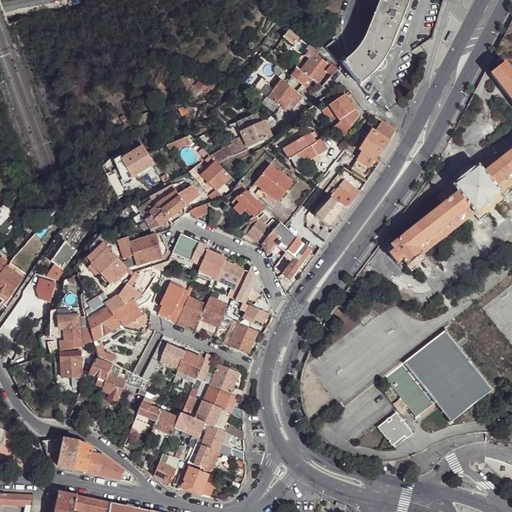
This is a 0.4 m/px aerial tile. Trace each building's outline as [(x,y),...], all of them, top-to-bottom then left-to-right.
[(345,61),(341,65),(359,85),(366,78),(370,73),(377,66),(382,59),(387,52),(392,45),(401,23),(409,0),(382,0),(368,36),(365,41),(362,45),(357,51),(355,54),(350,60),(347,63),(345,61)] [(283,39),(295,46),(300,38),(289,31),(283,39)] [(331,41),(324,53),(338,63),(346,52),(331,41)] [(296,68),(290,75),(301,85),(308,77),(317,83),(325,71),(330,76),(338,67),(329,60),(325,57),(323,59),(317,54),(318,52),(308,45),(306,48),(308,50),(305,56),(309,58),(299,70),(296,68)] [(305,56),(296,68),(299,70),(309,58),(305,56)] [(511,173),(511,70),(506,62),(492,74),(511,100),(511,150),(499,160),(484,173),(495,187),(511,173)] [(325,71),(317,83),(321,87),(330,76),(325,71)] [(267,97),(260,106),(272,116),(280,107),(281,108),(289,114),(302,96),(297,92),(281,79),(274,88),(268,83),(262,92),(267,97)] [(328,105),(339,123),(333,127),(331,128),(343,137),(358,116),(343,96),(328,105)] [(339,123),(328,105),(322,109),(333,127),(339,123)] [(396,129),(382,121),(375,132),(370,130),(358,149),(361,151),(375,160),(396,129)] [(246,146),(269,136),(263,122),(240,132),(246,146)] [(287,160),(289,159),(297,154),(302,165),(326,151),(319,141),(315,143),(308,133),(281,150),(287,160)] [(121,159),(127,169),(133,178),(153,165),(146,153),(142,146),(121,159)] [(375,160),(361,151),(355,159),(368,167),(373,171),(378,162),(375,160)] [(297,154),(289,159),(295,168),(302,165),(297,154)] [(484,173),(499,160),(494,154),(479,166),(484,173)] [(115,162),(120,174),(127,169),(121,159),(115,162)] [(368,167),(355,159),(350,166),(363,174),(368,167)] [(216,162),(213,164),(201,176),(216,190),(224,183),(231,176),(221,165),(216,162)] [(458,193),(484,173),(479,166),(452,186),(458,193)] [(266,170),(260,177),(255,184),(278,202),(291,185),(268,167),(266,170)] [(257,175),(260,177),(266,170),(263,168),(257,175)] [(193,169),(188,171),(189,172),(194,179),(199,174),(193,169)] [(475,214),(501,194),(495,187),(484,173),(458,193),(470,208),(475,214)] [(501,194),(511,185),(511,173),(495,187),(501,194)] [(348,194),(353,186),(344,179),(338,186),(348,194)] [(224,183),(216,190),(220,194),(224,191),(226,193),(230,189),(224,183)] [(167,188),(150,197),(152,199),(156,204),(176,191),(172,184),(167,188)] [(237,197),(244,190),(239,186),(233,193),(237,197)] [(343,207),(348,207),(360,191),(353,186),(348,194),(338,186),(329,197),(331,198),(315,216),(329,227),(343,207)] [(443,204),(458,193),(452,186),(438,197),(443,204)] [(187,188),(177,194),(186,206),(200,196),(194,189),(187,188)] [(176,191),(156,204),(168,219),(183,208),(186,206),(177,194),(176,191)] [(265,209),(246,191),(236,199),(239,203),(247,210),(254,217),(262,211),(265,209)] [(418,248),(470,208),(458,193),(443,204),(390,244),(393,249),(389,252),(398,263),(402,260),(418,248)] [(506,201),(501,194),(475,214),(479,220),(488,215),(489,215),(500,207),(499,206),(506,201)] [(156,204),(152,199),(142,206),(138,209),(141,215),(146,222),(148,226),(150,230),(159,227),(168,220),(168,219),(156,204)] [(239,203),(236,199),(231,203),(235,207),(239,203)] [(138,209),(142,206),(139,202),(132,207),(139,216),(141,215),(138,209)] [(239,203),(235,207),(234,209),(241,216),(245,212),(247,210),(239,203)] [(209,212),(206,204),(194,208),(189,212),(195,218),(209,212)] [(168,220),(172,224),(185,214),(183,208),(168,219),(168,220)] [(423,255),(475,214),(470,208),(418,248),(423,255)] [(252,219),(254,217),(247,210),(245,212),(252,219)] [(265,214),(262,211),(254,217),(252,219),(248,222),(249,223),(243,232),(262,247),(262,246),(279,225),(272,219),(266,226),(258,219),(259,218),(260,219),(265,214)] [(146,222),(141,215),(139,216),(134,219),(139,226),(146,222)] [(283,226),(280,223),(279,225),(262,246),(267,255),(275,245),(279,240),(287,247),(289,248),(297,239),(283,226)] [(135,240),(129,242),(132,250),(134,258),(137,265),(162,257),(155,234),(135,240)] [(191,261),(199,243),(188,238),(180,235),(172,253),(191,261)] [(129,242),(128,237),(120,240),(124,253),(127,252),(132,250),(129,242)] [(291,281),(311,252),(297,239),(289,248),(286,253),(294,258),(291,262),(282,274),(291,281)] [(284,252),(287,247),(279,240),(275,245),(284,252)] [(51,261),(55,264),(63,270),(76,251),(64,242),(64,243),(56,254),(51,261)] [(103,243),(94,251),(99,257),(108,249),(103,243)] [(208,251),(209,247),(199,243),(191,261),(193,263),(202,266),(208,251)] [(408,266),(423,255),(418,248),(402,260),(408,266)] [(108,249),(99,257),(92,263),(93,264),(101,273),(111,283),(127,268),(108,249)] [(203,273),(212,278),(214,279),(217,280),(225,262),(226,259),(208,251),(202,266),(199,271),(203,273)] [(294,258),(286,253),(283,256),(291,262),(294,258)] [(427,260),(423,255),(408,266),(412,271),(427,260)] [(126,262),(128,269),(134,266),(132,260),(126,262)] [(217,280),(216,281),(236,290),(234,292),(239,294),(249,273),(225,262),(217,280)] [(163,271),(164,263),(155,265),(155,268),(163,271)] [(191,267),(199,271),(202,266),(193,263),(191,267)] [(55,264),(47,277),(58,280),(64,271),(63,270),(55,264)] [(101,273),(93,264),(89,267),(97,276),(101,273)] [(0,274),(0,290),(1,291),(9,297),(23,279),(6,266),(0,274)] [(143,278),(149,267),(134,272),(118,295),(124,305),(133,300),(138,309),(144,304),(147,302),(153,296),(141,286),(145,279),(143,278)] [(239,294),(236,301),(243,305),(245,306),(248,299),(251,291),(256,281),(257,281),(251,269),(249,273),(239,294)] [(212,278),(207,289),(212,291),(216,281),(217,280),(214,279),(212,278)] [(56,283),(40,279),(39,283),(41,293),(53,293),(56,283)] [(226,293),(224,297),(231,300),(236,301),(239,294),(234,292),(230,290),(228,294),(226,293)] [(1,291),(0,292),(0,297),(6,302),(9,297),(1,291)] [(251,291),(248,299),(256,303),(261,297),(251,291)] [(89,308),(91,312),(104,304),(108,301),(103,293),(86,303),(89,308)] [(181,311),(187,298),(176,293),(170,307),(181,311)] [(268,316),(271,312),(271,311),(263,294),(261,297),(256,303),(254,306),(252,309),(268,316)] [(104,304),(106,308),(107,308),(118,322),(118,321),(119,321),(123,327),(142,315),(138,309),(133,300),(124,305),(118,295),(108,301),(104,304)] [(188,298),(176,324),(195,332),(197,327),(200,321),(207,305),(188,298)] [(210,298),(207,305),(200,321),(218,328),(223,317),(226,311),(228,306),(210,298)] [(236,301),(231,300),(228,306),(234,309),(239,312),(243,305),(236,301)] [(245,306),(243,305),(239,312),(245,314),(249,307),(245,306)] [(263,324),(268,316),(252,309),(250,308),(249,307),(245,314),(244,317),(252,320),(263,324)] [(88,320),(93,341),(95,340),(118,326),(121,330),(124,329),(118,321),(118,322),(107,308),(106,308),(88,320)] [(232,314),(226,311),(223,317),(238,324),(239,324),(241,317),(232,314)] [(63,345),(64,350),(79,345),(83,344),(93,341),(88,320),(87,316),(84,317),(79,317),(79,315),(58,317),(59,329),(63,329),(64,341),(63,345)] [(238,324),(223,317),(218,328),(217,330),(225,333),(229,323),(232,325),(237,327),(238,324)] [(218,328),(200,321),(197,327),(202,329),(216,335),(217,330),(218,328)] [(239,324),(238,324),(237,327),(228,347),(248,356),(259,333),(239,324)] [(228,347),(237,327),(232,325),(223,345),(228,347)] [(382,380),(413,420),(434,405),(449,424),(491,391),(444,332),(382,380)] [(84,350),(95,346),(93,341),(83,344),(84,350)] [(159,362),(161,357),(166,347),(159,344),(153,359),(159,362)] [(180,365),(185,352),(167,344),(166,347),(161,357),(177,364),(180,365)] [(105,360),(103,353),(101,346),(98,347),(95,347),(97,355),(105,360)] [(80,351),(60,353),(60,363),(62,378),(71,378),(81,377),(82,377),(80,351)] [(177,370),(195,378),(196,379),(203,360),(185,352),(180,365),(177,369),(177,370)] [(106,360),(112,364),(113,364),(116,357),(103,353),(105,360),(106,360)] [(196,379),(202,381),(210,385),(212,381),(204,378),(213,357),(206,354),(203,360),(196,379)] [(166,364),(175,368),(177,364),(161,357),(159,362),(162,363),(163,363),(167,364),(166,364)] [(89,373),(106,380),(108,375),(111,366),(104,363),(95,358),(89,373)] [(141,378),(150,383),(158,365),(159,362),(153,359),(152,358),(141,378)] [(111,366),(108,375),(116,378),(121,368),(113,364),(112,364),(111,366)] [(158,365),(150,383),(153,384),(160,368),(158,365)] [(212,381),(210,385),(231,394),(239,374),(219,365),(212,381)] [(181,378),(193,383),(195,378),(177,370),(177,372),(182,374),(181,378)] [(86,380),(103,387),(106,380),(89,373),(86,380)] [(129,380),(148,389),(150,383),(141,378),(132,374),(129,380)] [(103,387),(102,391),(109,394),(118,397),(124,381),(116,378),(108,375),(106,380),(103,387)] [(81,377),(71,378),(72,388),(82,387),(81,377)] [(203,402),(221,409),(224,411),(231,394),(210,385),(203,402)] [(188,395),(194,398),(197,393),(190,390),(188,395)] [(224,411),(226,411),(229,413),(232,405),(236,395),(231,394),(224,411)] [(88,402),(83,400),(79,413),(83,414),(88,402)] [(194,419),(204,423),(213,427),(216,420),(221,409),(203,402),(202,401),(194,419)] [(155,421),(160,411),(142,403),(137,414),(144,416),(155,421)] [(229,413),(242,419),(243,409),(232,405),(229,413)] [(221,409),(216,420),(221,422),(226,411),(224,411),(221,409)] [(174,428),(178,419),(175,417),(163,413),(160,411),(155,421),(154,425),(152,428),(153,428),(156,430),(167,434),(169,435),(170,435),(171,436),(174,428)] [(89,425),(98,430),(102,416),(93,413),(89,425)] [(183,427),(193,431),(200,433),(202,428),(204,423),(194,419),(180,413),(178,419),(174,428),(182,431),(183,427)] [(403,427),(394,416),(388,421),(388,420),(383,424),(375,431),(385,444),(386,443),(388,445),(387,446),(390,450),(408,436),(401,428),(403,427)] [(219,452),(245,462),(244,452),(226,445),(221,443),(226,432),(213,427),(204,423),(202,428),(205,429),(208,429),(202,443),(196,441),(196,444),(197,444),(211,450),(219,452)] [(230,434),(244,439),(243,431),(228,426),(226,432),(230,434)] [(182,431),(191,435),(193,431),(183,427),(182,431)] [(187,446),(193,448),(196,444),(196,441),(200,433),(193,431),(191,435),(187,446)] [(221,443),(226,445),(230,434),(226,432),(221,443)] [(62,450),(64,439),(54,440),(54,443),(57,443),(56,448),(62,450)] [(58,466),(73,470),(79,442),(64,439),(62,450),(60,457),(58,466)] [(53,455),(55,455),(56,448),(57,443),(54,443),(54,440),(42,441),(46,452),(47,456),(52,457),(53,455)] [(79,442),(73,470),(87,473),(92,452),(93,448),(87,444),(79,442)] [(186,465),(190,467),(191,463),(204,469),(211,450),(197,444),(193,453),(191,453),(186,465)] [(177,453),(181,454),(184,445),(180,445),(179,445),(176,453),(177,453)] [(211,472),(219,452),(211,450),(204,469),(211,472)] [(92,452),(87,473),(97,475),(101,454),(92,452)] [(101,454),(97,475),(117,479),(119,467),(101,454)] [(51,465),(58,466),(60,457),(55,455),(53,455),(52,457),(47,456),(48,457),(50,463),(51,465)] [(161,483),(170,486),(179,460),(169,457),(168,458),(162,455),(153,477),(161,483)] [(0,470),(39,469),(39,458),(0,459),(0,470)] [(182,487),(190,467),(186,465),(177,489),(180,489),(182,487)] [(132,477),(119,467),(117,479),(130,482),(132,477)] [(206,481),(208,475),(190,467),(182,487),(193,492),(200,495),(206,481)] [(200,495),(209,497),(214,484),(206,481),(200,495)] [(59,492),(54,511),(74,511),(75,510),(78,496),(59,492)] [(0,504),(16,506),(16,495),(0,493),(0,504)] [(26,506),(32,507),(34,495),(30,495),(16,495),(16,506),(26,506)] [(78,496),(75,510),(83,511),(109,511),(111,503),(78,496)] [(132,511),(133,508),(126,506),(111,503),(109,511),(132,511)]
